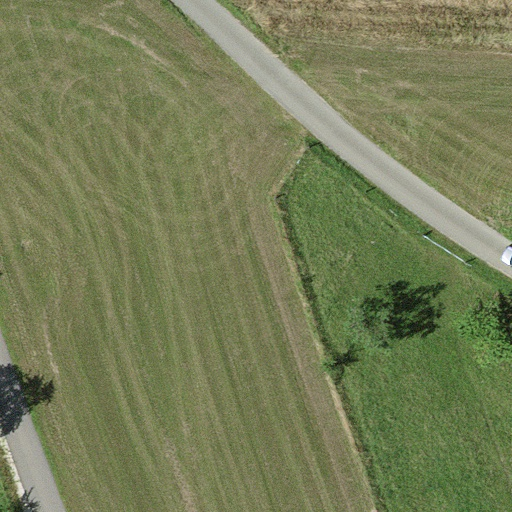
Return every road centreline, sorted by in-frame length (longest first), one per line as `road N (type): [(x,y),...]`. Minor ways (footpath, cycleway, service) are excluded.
road 1 (residential): [(193,0),(342,136),(511,257)]
road 2 (track): [(0,377),(47,511)]
